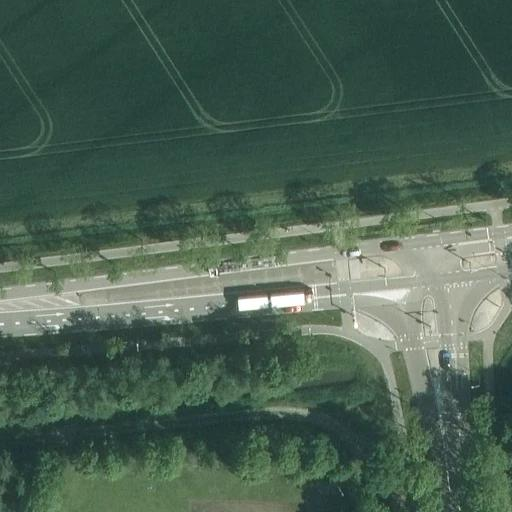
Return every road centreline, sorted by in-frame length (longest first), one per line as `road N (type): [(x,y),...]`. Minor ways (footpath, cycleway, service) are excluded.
road 1 (track): [(453,499),(413,501),(333,426),(297,414),(252,412),(0,442)]
road 2 (primary): [(425,240),(0,298)]
road 3 (primary): [(0,311),(406,280)]
road 4 (tertiary): [(406,280),(418,360),(444,427)]
road 5 (tertiary): [(444,427),(444,280)]
